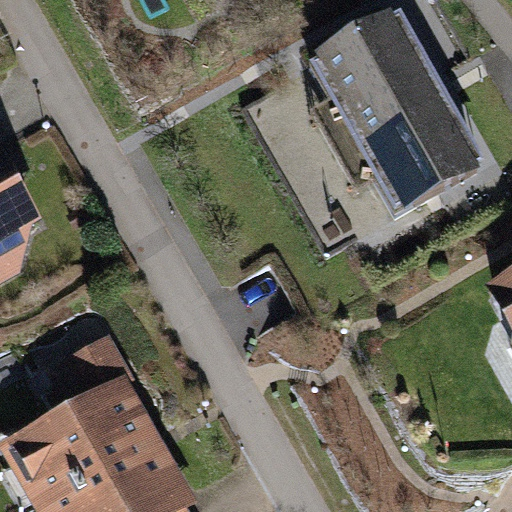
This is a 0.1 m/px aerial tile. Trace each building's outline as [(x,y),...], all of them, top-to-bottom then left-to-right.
[(477,172),(392,23),(309,70),(335,114),(344,109),(379,170),(370,175),(396,220),(477,172)] [(35,225),(0,165),(0,248),(9,251),(22,243),(26,229),(35,225)] [(511,286),(497,295),(511,321),(511,350),(511,352),(511,286)] [(109,393),(11,448),(46,510),(151,450),(117,390),(128,383),(106,344),(88,355),(109,393)] [(151,450),(46,510),(47,511),(182,511),(185,511),(151,450)]
